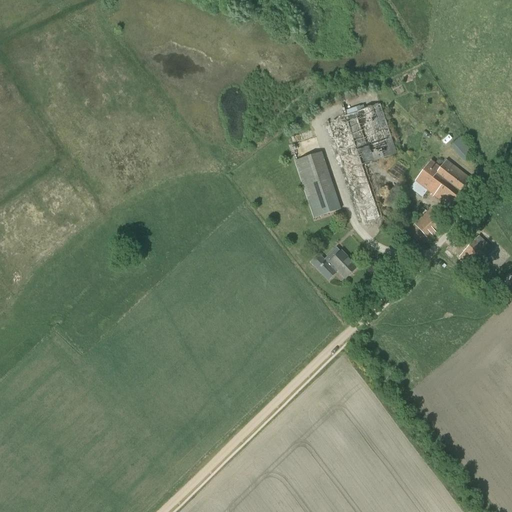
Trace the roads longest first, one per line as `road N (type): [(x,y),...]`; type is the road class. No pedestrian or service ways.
road 1 (track): [(384,302),(165,511)]
road 2 (unclassified): [(511,180),(495,184),(384,302)]
